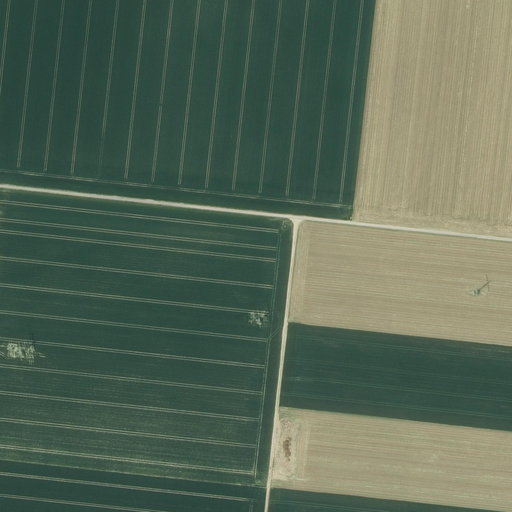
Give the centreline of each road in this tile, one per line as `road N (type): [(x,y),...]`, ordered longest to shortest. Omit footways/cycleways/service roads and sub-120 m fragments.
road 1 (track): [(0,185),(511,242)]
road 2 (track): [(300,220),(269,511)]
